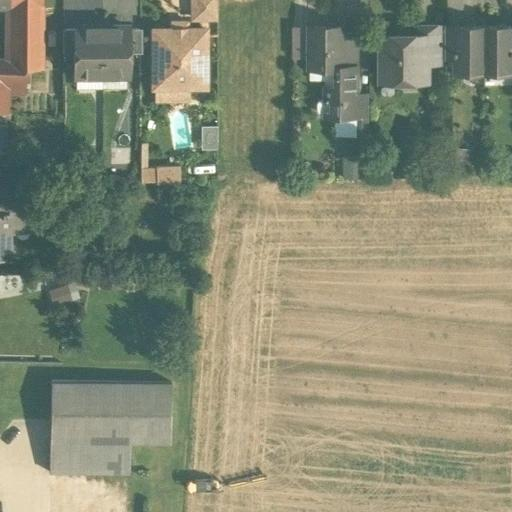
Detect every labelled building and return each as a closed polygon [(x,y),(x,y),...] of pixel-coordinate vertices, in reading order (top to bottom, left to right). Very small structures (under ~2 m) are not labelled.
[(42,66),(42,0),(10,0),(10,6),(9,61),(26,64),(42,66)] [(217,0),(193,0),(193,19),(217,19),(217,0)] [(419,25),(419,33),(383,33),(383,79),(429,79),(430,61),(441,61),(441,25),(419,25)] [(344,26),(310,26),(310,66),(337,66),(342,66),(344,66),(344,33),(344,30),(344,26)] [(485,26),(457,26),(457,57),(457,71),(485,71),(485,26)] [(511,26),(485,26),(485,71),(511,71),(511,26)] [(102,27),(76,27),(76,29),(75,53),(75,76),(101,76),(102,27)] [(128,27),(102,27),(101,76),(127,76),(128,53),(128,29),(128,27)] [(457,27),(445,27),(445,57),(457,57),(457,27)] [(76,29),(62,29),(62,52),(75,53),(76,29)] [(141,29),(128,29),(128,53),(141,53),(141,29)] [(205,32),(154,31),(153,87),(205,88),(205,32)] [(357,77),(357,33),(344,33),(344,66),(342,66),(342,77),(357,77)] [(9,61),(0,60),(0,112),(6,113),(6,108),(7,91),(22,89),(26,64),(9,61)] [(42,66),(26,64),(22,89),(7,91),(6,108),(40,109),(40,93),(45,93),(46,67),(42,66)] [(342,77),(342,66),(337,66),(337,86),(327,86),(327,96),(323,97),(318,101),(318,109),(323,114),(356,114),(357,114),(357,94),(357,77),(342,77)] [(369,134),(369,94),(357,94),(357,114),(356,114),(356,134),(369,134)] [(138,142),(137,179),(176,180),(177,164),(145,163),(145,142),(138,142)] [(9,199),(0,198),(0,249),(8,250),(8,224),(33,225),(33,201),(9,201),(9,199)] [(170,383),(50,380),(49,439),(129,441),(169,442),(170,383)] [(129,441),(49,439),(48,471),(128,473),(129,441)]
